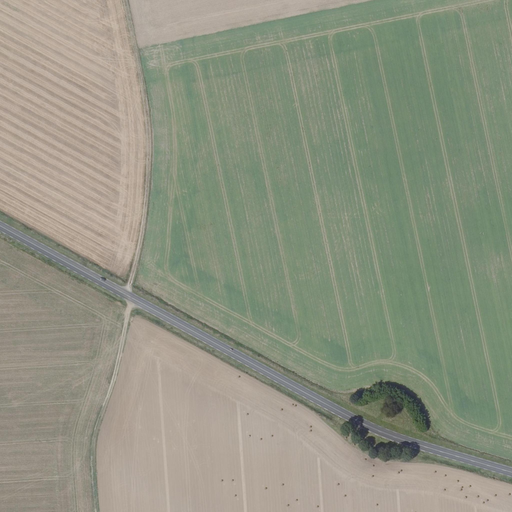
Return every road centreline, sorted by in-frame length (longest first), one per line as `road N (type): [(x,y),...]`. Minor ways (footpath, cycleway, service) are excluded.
road 1 (primary): [(511,472),(359,421),(0,226)]
road 2 (track): [(98,511),(94,439),(122,352),(147,180),(146,104),(124,0)]
